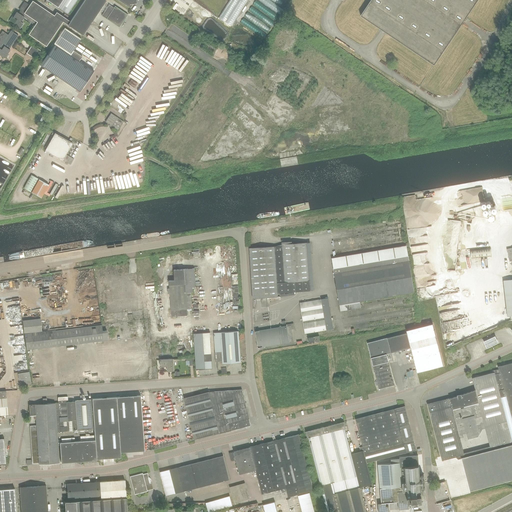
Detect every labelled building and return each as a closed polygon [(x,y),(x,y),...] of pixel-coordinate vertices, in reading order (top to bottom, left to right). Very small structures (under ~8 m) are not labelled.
[(35,25),(29,33),(28,34),(46,46),(63,22),(82,35),(106,0),(105,0),(84,0),(70,21),(57,12),(54,16),(32,1),(29,5),(24,2),(21,7),(22,7),(26,10),(24,13),(22,16),(24,17),(28,20),(28,21),(35,25)] [(62,0),(58,7),(68,14),(77,0),(62,0)] [(371,0),(360,17),(433,66),(477,0),(371,0)] [(114,8),(109,5),(102,16),(106,19),(119,27),(128,15),(115,6),(114,8)] [(22,16),(18,13),(16,12),(13,17),(12,17),(9,20),(16,25),(19,22),(20,23),(24,17),(22,16)] [(188,26),(189,27),(190,25),(180,19),(177,24),(186,29),(188,26)] [(65,28),(54,44),(70,55),(56,76),(78,90),(81,86),(82,87),(93,71),(86,66),(79,61),(82,56),(73,51),(81,39),(65,28)] [(9,49),(18,36),(11,31),(8,35),(2,31),(0,34),(0,55),(4,58),(5,58),(10,50),(9,49)] [(54,44),(40,65),(56,76),(70,55),(54,44)] [(32,46),(27,53),(36,58),(41,51),(32,46)] [(111,113),(105,122),(118,130),(123,122),(111,113)] [(70,164),(73,159),(66,155),(72,143),(55,133),(45,151),(62,161),(63,160),(70,164)] [(128,174),(131,187),(143,185),(141,172),(128,174)] [(31,192),(39,179),(32,175),(24,188),(31,192)] [(48,185),(39,179),(31,192),(41,198),(48,185)] [(480,187),(474,192),(478,197),(477,198),(480,202),(484,198),(482,196),(486,193),(480,187)] [(253,298),(260,298),(278,297),(278,295),(287,292),(311,291),(311,290),(313,290),(310,243),(281,245),(275,247),(250,248),(253,298)] [(341,311),(361,308),(359,302),(414,292),(406,246),(332,259),(341,311)] [(470,250),(471,258),(491,256),(490,248),(470,250)] [(194,268),(185,269),(174,270),(175,280),(169,280),(170,289),(168,289),(168,294),(170,294),(172,316),(187,315),(187,309),(192,309),(191,292),(193,292),(192,287),(196,287),(194,268)] [(305,334),(333,329),(328,298),(300,303),(305,334)] [(24,333),(42,331),(41,319),(23,321),(24,333)] [(443,366),(432,324),(406,331),(407,333),(410,348),(417,373),(443,366)] [(107,331),(103,331),(102,325),(25,334),(27,350),(104,340),(108,340),(107,331)] [(258,347),(260,347),(294,341),(291,326),(255,332),(258,347)] [(230,363),(241,362),(239,331),(214,332),(215,352),(215,361),(217,361),(218,369),(221,369),(221,373),(226,373),(226,371),(231,371),(230,363)] [(200,333),(194,334),(196,370),(202,370),(212,369),(211,354),(204,354),(203,333),(200,333)] [(407,333),(387,338),(391,353),(410,348),(407,333)] [(486,340),(488,347),(501,343),(498,336),(486,340)] [(387,338),(367,343),(371,358),(386,354),(389,353),(391,353),(387,338)] [(138,341),(123,342),(126,377),(140,376),(138,341)] [(123,342),(108,343),(110,377),(126,377),(123,342)] [(386,354),(371,358),(373,366),(388,362),(388,361),(386,354)] [(167,371),(173,371),(172,359),(160,360),(161,367),(167,366),(167,371)] [(388,362),(373,366),(377,381),(378,385),(379,389),(394,385),(388,362)] [(449,398),(428,404),(441,456),(442,460),(458,456),(458,459),(461,458),(470,491),(511,479),(511,362),(504,365),(504,363),(502,364),(502,365),(498,367),(499,369),(493,371),(493,373),(472,378),(475,390),(461,395),(461,394),(457,395),(457,396),(450,399),(449,398)] [(27,384),(31,383),(29,372),(18,374),(19,380),(26,379),(27,384)] [(215,391),(225,432),(251,425),(242,389),(215,391)] [(219,434),(225,432),(215,391),(209,392),(219,434)] [(213,435),(219,434),(209,392),(184,398),(194,439),(213,435)] [(96,440),(60,443),(61,463),(77,462),(79,464),(81,462),(96,461),(96,459),(105,459),(106,459),(110,458),(111,458),(121,458),(120,452),(125,452),(127,452),(143,451),(144,451),(140,396),(116,397),(116,398),(93,399),(95,435),(96,440)] [(67,397),(58,397),(58,403),(60,428),(60,432),(93,430),(91,400),(75,401),(75,402),(75,401),(73,401),(73,402),(68,402),(67,397)] [(29,405),(29,406),(30,416),(36,415),(36,422),(33,422),(34,426),(30,426),(30,432),(32,457),(33,457),(33,463),(39,463),(39,465),(59,463),(57,433),(60,433),(60,432),(60,428),(58,403),(47,404),(47,399),(43,399),(43,404),(29,405)] [(344,422),(306,432),(307,438),(308,438),(310,446),(307,447),(309,453),(312,453),(327,511),(366,511),(360,487),(372,484),(367,463),(416,450),(416,449),(412,432),(406,410),(405,406),(356,419),(363,447),(360,448),(361,451),(351,454),(345,428),(344,422)] [(288,497),(313,490),(299,434),(250,447),(234,451),(234,452),(231,453),(233,461),(236,460),(239,474),(256,470),(262,494),(285,488),(288,497)] [(381,503),(378,503),(378,511),(388,511),(388,505),(387,505),(387,503),(388,502),(398,502),(399,510),(409,509),(408,503),(422,502),(421,490),(425,490),(424,474),(420,475),(418,455),(400,457),(400,458),(390,459),(391,463),(378,464),(381,503)] [(223,456),(215,458),(218,471),(226,469),(223,456)] [(215,458),(207,460),(210,473),(218,471),(215,458)] [(202,475),(210,473),(207,460),(199,462),(202,475)] [(199,462),(191,464),(197,488),(205,486),(202,475),(199,462)] [(183,466),(186,480),(189,490),(197,488),(191,464),(183,466)] [(183,466),(175,468),(179,482),(186,480),(183,466)] [(179,482),(175,468),(170,469),(173,483),(179,482)] [(176,494),(173,483),(170,469),(160,472),(166,496),(176,494)] [(226,469),(218,471),(221,482),(229,480),(226,469)] [(218,471),(210,473),(213,484),(221,482),(218,471)] [(148,478),(147,473),(142,474),(142,473),(129,477),(134,494),(147,491),(146,488),(147,488),(146,485),(149,484),(148,478)] [(210,473),(202,475),(205,486),(213,484),(210,473)] [(65,511),(126,511),(126,498),(125,480),(66,484),(68,501),(65,502),(65,511)] [(186,480),(179,482),(181,492),(189,490),(186,480)] [(237,485),(242,500),(249,498),(245,483),(237,485)] [(234,503),(242,500),(237,485),(230,487),(234,503)] [(47,511),(46,486),(20,487),(20,489),(21,511),(47,511)] [(0,511),(16,511),(15,489),(14,489),(0,490),(0,511)] [(299,501),(310,499),(309,493),(298,496),(299,501)] [(300,507),(312,504),(310,499),(299,501),(300,507)] [(264,510),(276,507),(274,502),(263,505),(264,510)]
